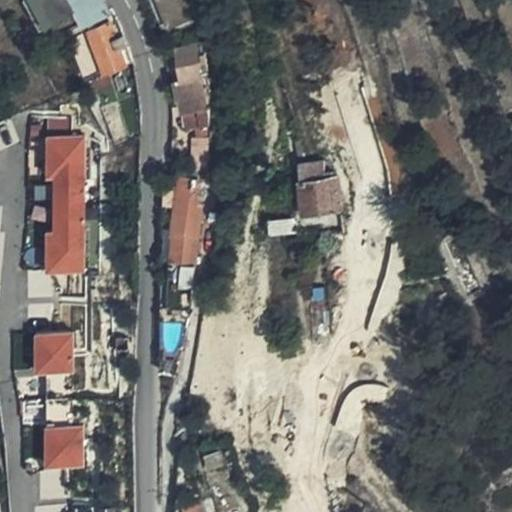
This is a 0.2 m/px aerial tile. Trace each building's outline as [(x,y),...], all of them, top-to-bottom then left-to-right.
[(114,11),(107,0),(35,0),(47,21),(75,6),(85,23),(114,11)] [(196,14),(190,0),(162,0),(172,23),(196,14)] [(135,62),(126,34),(117,36),(112,24),(90,31),(105,73),(135,62)] [(213,95),(210,73),(206,73),(202,44),(180,47),(184,77),(183,78),(193,118),(211,117),(213,95)] [(90,268),(87,130),(47,131),(48,175),(54,175),(54,227),(47,228),(48,268),(90,268)] [(185,165),(183,175),(208,178),(209,161),(200,160),(199,165),(185,165)] [(343,208),(341,176),(329,176),(327,161),(303,162),(308,211),(343,208)] [(208,178),(183,175),(182,185),(208,189),(208,178)] [(208,189),(182,185),(176,233),(191,236),(202,238),(208,189)] [(117,248),(117,214),(110,214),(109,223),(99,223),(101,250),(117,248)] [(299,231),(298,218),(273,218),(273,233),(299,231)] [(189,251),(200,253),(202,238),(191,236),(189,251)] [(189,333),(194,262),(178,261),(177,267),(172,266),(172,279),(176,280),(176,291),(172,291),(171,317),(176,319),(174,332),(189,333)] [(457,301),(453,290),(442,294),(447,304),(457,301)] [(114,330),(115,310),(98,311),(98,330),(114,330)] [(77,367),(76,327),(36,327),(37,368),(77,367)] [(131,347),(131,335),(119,336),(119,348),(131,347)] [(46,420),(47,462),(88,461),(87,420),(46,420)] [(221,464),(217,452),(209,454),(212,466),(221,464)] [(186,507),(186,511),(206,511),(204,501),(186,507)]
